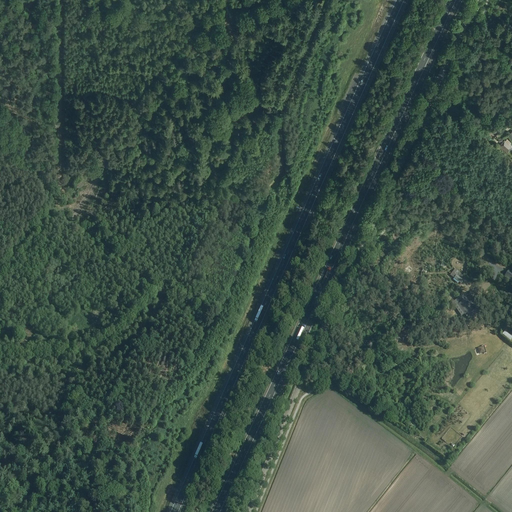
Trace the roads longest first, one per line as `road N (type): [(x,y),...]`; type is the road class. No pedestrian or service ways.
road 1 (motorway): [(215,511),(451,0)]
road 2 (secondary): [(248,511),(475,0)]
road 3 (motorway): [(400,0),(173,511)]
road 4 (track): [(58,199),(61,0)]
road 5 (track): [(451,470),(334,382),(304,374)]
